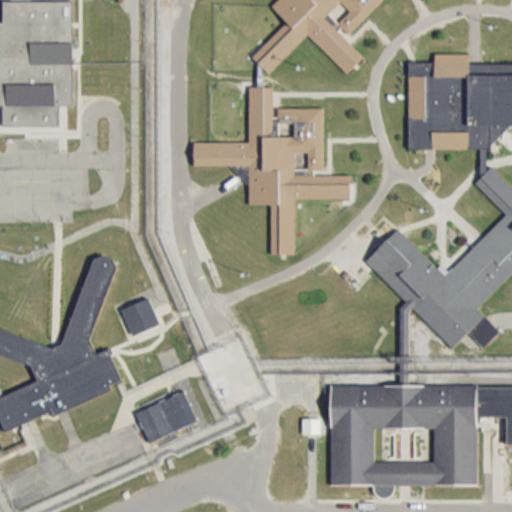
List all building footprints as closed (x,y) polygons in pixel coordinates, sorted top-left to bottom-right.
[(0,0),(73,0),(70,104),(56,103),(55,121),(1,119),(2,99),(0,98),(0,0)] [(377,0),(347,30),(339,22),(334,26),(360,53),(343,70),(304,31),(265,69),(248,52),(283,17),(268,1),(269,0),(377,0)] [(406,60),(405,146),(488,147),(506,124),(511,124),(511,60),(468,60),(468,46),(429,46),(428,60),(406,60)] [(246,82),(271,82),(271,133),(279,133),(278,106),(323,105),(323,166),(312,166),(312,173),(349,173),(350,197),(294,198),(295,253),(270,253),(270,203),(248,203),(247,164),(193,165),(192,138),(247,138),(246,82)] [(393,225),(360,261),(451,347),(463,334),(481,351),(503,328),(477,304),(509,269),(511,271),(511,191),(489,169),(477,182),(505,209),(444,274),(393,225)] [(0,394),(0,412),(5,425),(121,378),(108,348),(95,353),(88,337),(115,263),(113,256),(102,251),(94,256),(60,341),(52,344),(0,325),(0,352),(30,364),(36,379),(0,394)] [(122,306),(150,295),(161,321),(132,332),(122,306)] [(331,382),(511,382),(511,442),(506,442),(506,415),(480,414),(480,486),(330,484),(331,382)] [(136,411),(183,389),(197,418),(149,440),(136,411)] [(303,431),(321,432),(321,417),(303,417),(303,431)]
